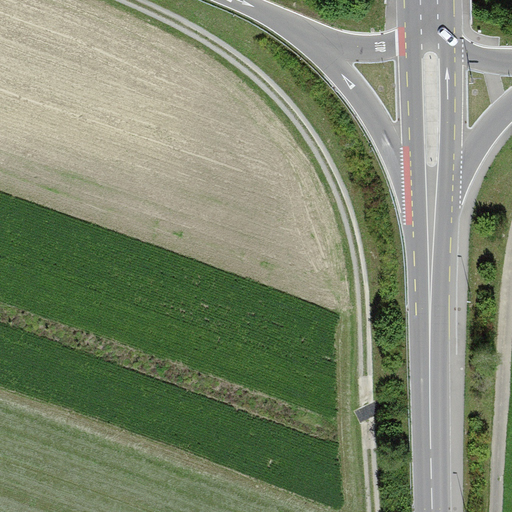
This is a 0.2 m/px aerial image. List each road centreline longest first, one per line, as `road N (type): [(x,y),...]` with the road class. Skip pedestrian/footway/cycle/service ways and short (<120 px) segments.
road 1 (track): [(120,0),(184,24),(266,79),(327,158),(363,241),(377,511)]
road 2 (tertiary): [(432,235),(434,511)]
road 3 (tertiary): [(295,27),(351,84),(432,235)]
road 4 (track): [(498,511),(511,278)]
road 5 (tertiary): [(430,37),(432,235)]
road 6 (tertiary): [(432,235),(466,165),(511,107)]
road 7 (tertiary): [(295,27),(353,49),(430,37)]
